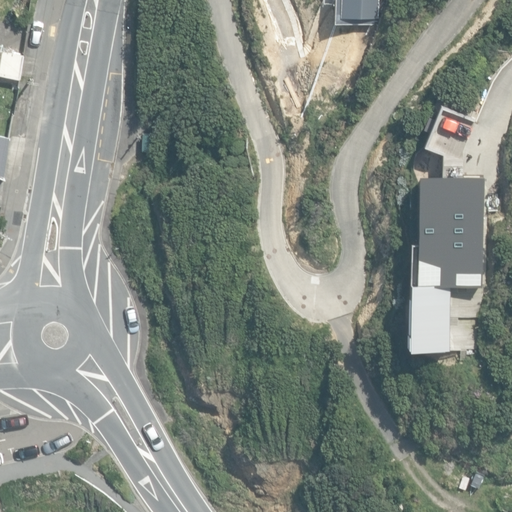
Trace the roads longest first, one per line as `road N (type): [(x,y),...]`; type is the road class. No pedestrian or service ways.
road 1 (residential): [(55,297),(65,146),(94,0)]
road 2 (secondary): [(183,511),(80,362)]
